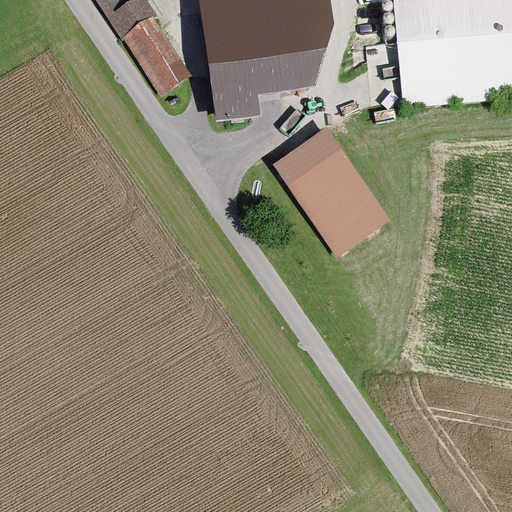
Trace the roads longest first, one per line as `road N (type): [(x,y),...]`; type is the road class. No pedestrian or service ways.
road 1 (unclassified): [(431,511),(76,0)]
road 2 (track): [(365,0),(305,128),(194,171)]
